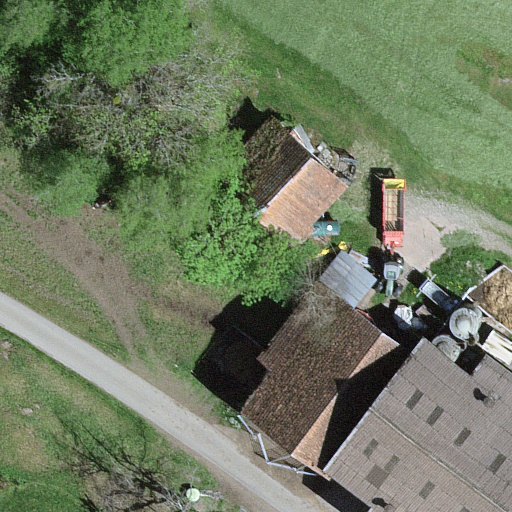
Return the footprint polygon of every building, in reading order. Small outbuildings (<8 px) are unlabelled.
[(272,134),(222,189),(289,250),(339,195),(272,134)] [(411,362),(312,288),(255,364),(269,375),(235,420),(320,484),(411,362)] [(456,337),(460,339),(465,339),(470,338),(474,335),(476,331),(478,326),(477,322),(476,317),(472,314),(468,311),(464,310),(459,311),(455,313),(451,316),(449,320),(448,325),(449,330),(452,334),(456,337)] [(437,363),(442,365),(447,365),(451,364),(455,361),(458,357),(459,352),(459,348),(457,343),(454,340),(450,337),(445,336),(440,337),(436,339),(433,342),(430,346),(430,351),(431,356),(433,360),(437,363)] [(358,511),(511,511),(511,392),(482,370),(467,390),(417,353),(411,362),(320,484),(358,511)]
